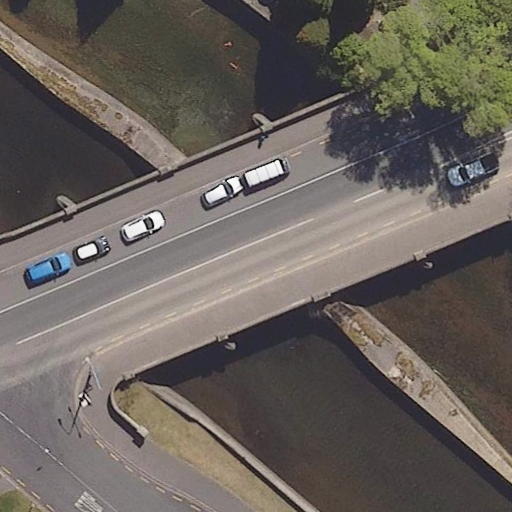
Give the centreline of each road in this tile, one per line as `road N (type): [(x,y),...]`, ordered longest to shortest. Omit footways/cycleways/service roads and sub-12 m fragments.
road 1 (tertiary): [(511,132),(0,349)]
road 2 (unclassified): [(0,410),(121,511)]
